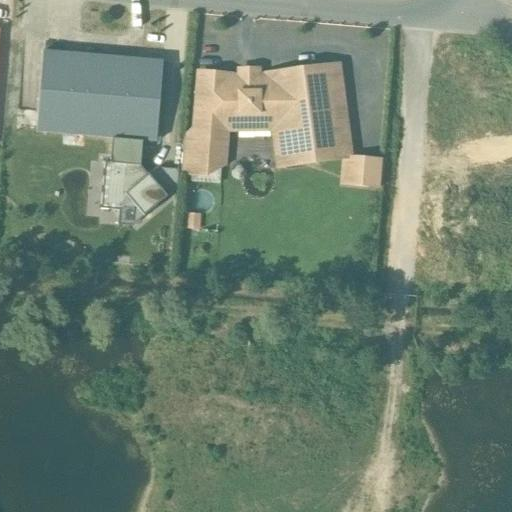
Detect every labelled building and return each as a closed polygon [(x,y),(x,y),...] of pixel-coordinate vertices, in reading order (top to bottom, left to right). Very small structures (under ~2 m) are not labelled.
[(162,63),(42,53),(36,133),(111,140),(156,143),(162,63)] [(240,73),(240,81),(227,81),(228,77),(201,75),(193,166),(220,168),(224,128),(275,128),(281,167),(347,158),(348,158),(336,68),(269,76),(269,81),(256,81),(256,73),(240,73)] [(140,144),(111,140),(109,164),(139,167),(140,144)] [(380,161),(348,158),(347,158),(344,186),(368,188),(369,182),(379,183),(380,161)] [(141,169),(105,164),(101,209),(110,210),(120,211),(118,226),(131,227),(176,190),(178,172),(157,170),(148,176),(141,169)]
